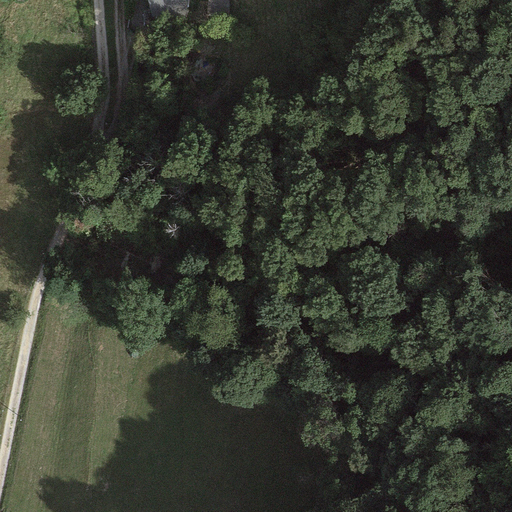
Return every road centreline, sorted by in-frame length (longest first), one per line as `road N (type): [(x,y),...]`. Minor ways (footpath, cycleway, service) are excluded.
road 1 (track): [(89,150),(30,321),(0,470)]
road 2 (track): [(118,0),(113,127),(89,150)]
road 3 (track): [(97,0),(103,94),(89,150)]
